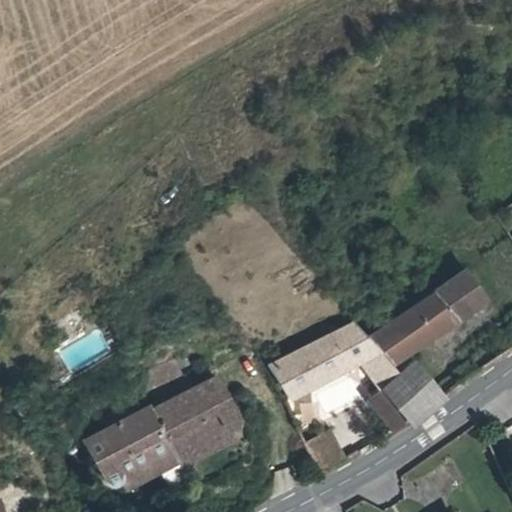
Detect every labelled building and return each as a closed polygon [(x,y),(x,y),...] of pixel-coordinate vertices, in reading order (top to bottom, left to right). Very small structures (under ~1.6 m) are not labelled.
[(369,335),(392,360),(406,351),(454,319),(455,318),(484,298),(464,269),(431,293),(369,335)] [(364,334),(353,322),(272,364),(290,396),(358,359),(381,389),(398,373),(389,362),(364,334)] [(392,360),(389,362),(398,373),(413,360),(406,351),(392,360)] [(447,392),(477,369),(469,359),(439,382),(447,392)] [(178,375),(171,360),(144,373),(151,387),(178,375)] [(398,373),(381,389),(408,420),(411,423),(427,408),(442,396),(413,360),(398,373)] [(176,457),(178,461),(230,433),(227,427),(229,427),(232,427),(234,426),(236,425),(237,423),(237,419),(237,417),(215,376),(151,410),(176,457)] [(32,388),(12,401),(18,415),(40,400),(32,388)] [(405,422),(381,389),(370,397),(395,430),(405,422)] [(124,484),(176,457),(151,410),(149,405),(85,440),(107,481),(108,482),(111,484),(113,484),(115,484),(118,482),(119,480),(120,478),(124,484)] [(331,429),(304,443),(320,475),(347,459),(331,429)] [(233,438),(230,433),(178,461),(181,466),(233,438)] [(176,457),(124,484),(126,489),(178,461),(176,457)]
